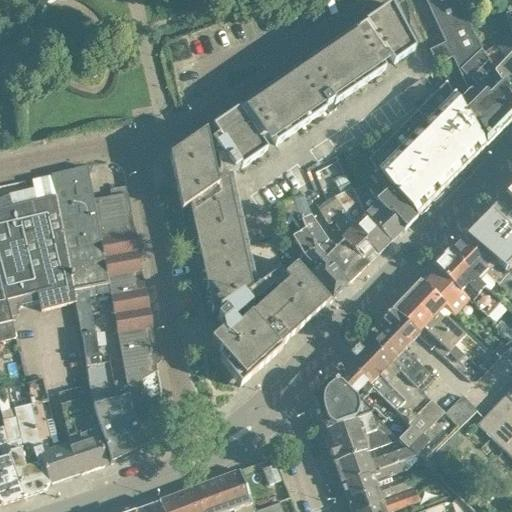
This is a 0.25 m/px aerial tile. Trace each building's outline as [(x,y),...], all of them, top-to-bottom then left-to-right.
[(467,117),(484,150),(511,121),(511,102),(495,74),(486,59),(482,51),(464,13),(457,0),(426,0),(446,44),(430,51),(436,65),(452,57),(467,90),(456,101),(466,118),(467,117)] [(499,1),(498,0),(457,0),(464,13),(499,1)] [(391,6),(364,24),(366,25),(393,65),(414,51),(415,50),(391,6)] [(357,29),(305,64),(307,66),(334,105),(385,71),(358,31),(357,29)] [(510,76),(511,77),(511,54),(503,65),(510,76)] [(492,56),(486,59),(495,74),(511,102),(511,77),(510,76),(503,65),(499,69),(492,56)] [(298,69),(246,105),(248,106),(275,146),(326,111),(299,71),(298,69)] [(416,219),(482,152),(484,150),(467,117),(466,118),(456,101),(446,83),(446,82),(369,160),(368,160),(377,173),(378,173),(378,174),(377,175),(391,192),(416,219)] [(426,82),(407,89),(413,103),(431,96),(426,82)] [(212,128),(221,142),(236,163),(230,167),(234,172),(239,168),(240,170),(242,169),(241,169),(267,152),(240,112),(239,110),(212,128)] [(181,213),(182,212),(188,208),(213,318),(252,291),(227,178),(217,185),(206,133),(169,158),(181,213)] [(359,145),(347,152),(351,159),(363,152),(359,145)] [(351,159),(348,160),(353,169),(368,192),(378,205),(403,232),(416,219),(391,192),(377,175),(378,174),(378,173),(377,173),(368,160),(369,160),(365,154),(363,152),(351,159)] [(93,201),(95,201),(87,168),(62,174),(64,186),(53,188),(55,197),(76,304),(81,335),(84,349),(85,361),(97,359),(94,335),(88,298),(110,294),(93,201)] [(53,188),(64,186),(62,174),(51,176),(53,188)] [(350,229),(377,257),(389,245),(363,215),(352,193),(348,186),(346,178),(336,181),(341,196),(334,199),(344,213),(342,214),(351,228),(350,229)] [(389,245),(403,232),(378,205),(368,192),(362,196),(358,189),(352,193),(363,215),(389,245)] [(511,189),(488,214),(489,214),(511,235),(511,189)] [(97,359),(85,361),(90,399),(92,408),(101,437),(101,439),(111,465),(135,453),(138,452),(147,448),(149,446),(178,429),(178,428),(161,399),(152,349),(153,349),(153,347),(154,347),(151,330),(150,330),(143,291),(144,291),(141,273),(140,273),(133,234),(134,234),(127,195),(95,201),(93,201),(110,294),(125,380),(124,381),(113,384),(108,357),(97,359)] [(293,198),(292,199),(301,222),(309,218),(301,197),(302,197),(301,196),(293,199),(293,198)] [(2,200),(0,200),(0,323),(11,321),(10,320),(6,303),(36,296),(38,303),(41,313),(76,304),(55,197),(11,208),(9,197),(1,199),(2,200)] [(366,268),(377,257),(350,229),(351,228),(342,214),(344,213),(334,199),(333,198),(326,203),(317,210),(327,226),(333,222),(344,237),(340,241),(343,244),(366,268)] [(511,237),(489,214),(465,238),(504,273),(508,269),(511,271),(511,237)] [(302,223),(305,232),(318,254),(349,285),(361,273),(366,268),(343,244),(331,254),(325,248),(329,245),(311,219),(302,223)] [(329,304),(349,285),(318,254),(305,232),(291,240),(302,258),(294,265),(295,267),(329,304)] [(464,239),(448,255),(477,282),(488,292),(495,284),(508,295),(511,290),(511,279),(504,273),(465,238),(464,239)] [(435,268),(434,269),(461,294),(468,301),(487,318),(501,303),(500,302),(488,292),(477,282),(448,255),(435,268)] [(329,305),(329,304),(295,267),(210,344),(226,362),(223,364),(221,360),(219,362),(239,389),(281,351),(281,350),(280,351),(278,350),(329,305)] [(468,301),(461,294),(434,269),(419,284),(445,308),(454,317),(468,301)] [(419,284),(406,298),(457,345),(460,341),(464,337),(445,319),(443,320),(437,315),(445,308),(419,284)] [(391,313),(387,317),(413,343),(418,338),(418,337),(419,337),(418,336),(424,330),(426,332),(425,333),(448,354),(449,353),(455,347),(457,345),(406,298),(391,313)] [(222,326),(223,325),(230,319),(225,312),(216,320),(222,326)] [(387,317),(364,340),(391,366),(403,353),(409,347),(413,343),(387,317)] [(11,321),(0,323),(0,344),(15,340),(11,321)] [(511,332),(500,322),(495,328),(508,340),(511,335),(511,332)] [(40,340),(71,340),(70,323),(39,324),(40,340)] [(398,416),(411,429),(398,441),(405,447),(408,450),(443,416),(420,394),(421,393),(420,392),(419,393),(391,366),(364,340),(343,363),(398,416)] [(457,345),(455,347),(463,356),(469,350),(460,341),(457,345)] [(493,352),(500,359),(508,350),(505,347),(501,344),(493,352)] [(455,347),(449,353),(457,362),(463,356),(455,347)] [(432,381),(403,353),(391,366),(419,393),(420,392),(421,393),(432,381)] [(343,363),(330,376),(370,414),(372,412),(384,423),(390,417),(393,420),(398,416),(343,363)] [(322,433),(368,416),(370,414),(330,376),(312,394),(310,402),(322,433)] [(0,379),(0,407),(3,420),(9,445),(5,446),(23,499),(46,491),(45,488),(49,486),(41,459),(43,458),(33,418),(30,407),(30,406),(10,411),(4,387),(0,379)] [(43,380),(25,384),(30,406),(30,407),(41,405),(49,403),(43,380)] [(511,389),(483,420),(477,426),(491,439),(504,452),(511,459),(511,389)] [(462,398),(443,416),(408,450),(416,458),(418,460),(423,465),(455,434),(476,413),(462,398)] [(44,415),(33,418),(43,458),(41,459),(49,486),(61,482),(70,479),(79,476),(87,474),(107,467),(99,440),(101,439),(101,437),(92,408),(90,399),(60,406),(69,446),(60,449),(58,443),(54,427),(48,429),(46,423),(44,415)] [(365,453),(395,442),(368,416),(322,433),(333,464),(365,453)] [(0,506),(23,499),(5,446),(9,445),(3,420),(0,420),(0,506)] [(423,465),(428,470),(433,474),(463,444),(455,434),(423,465)] [(365,453),(333,464),(341,485),(404,462),(416,458),(408,450),(405,447),(367,461),(365,453)] [(416,458),(341,485),(346,500),(391,483),(389,477),(407,471),(418,460),(416,458)] [(240,472),(211,482),(221,511),(233,511),(281,511),(279,505),(258,511),(252,511),(250,506),(251,505),(240,472)] [(409,477),(391,483),(346,500),(350,511),(359,511),(382,504),(380,499),(413,487),(409,477)] [(221,511),(211,482),(196,488),(202,511),(221,511)] [(186,511),(202,511),(196,488),(181,494),(186,511)] [(414,492),(382,504),(359,511),(391,511),(418,503),(414,492)] [(186,511),(181,494),(158,503),(160,505),(161,511),(186,511)]
